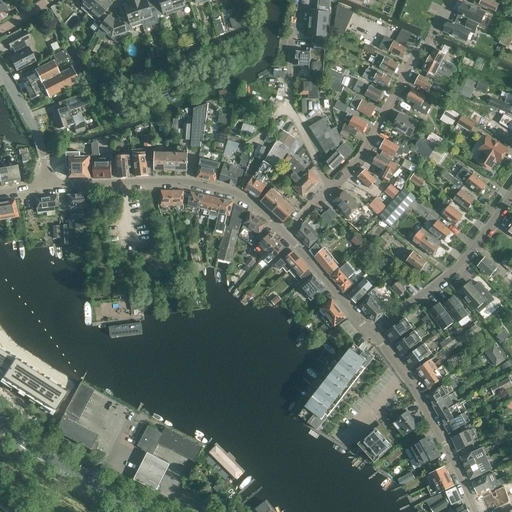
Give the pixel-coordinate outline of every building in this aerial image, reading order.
[(87,13),(98,0),(80,0),(82,1),(80,4),(83,6),(81,8),(87,13)] [(103,12),(111,3),(107,0),(98,0),(87,13),(93,19),(95,17),(97,18),(93,23),(98,27),(108,16),(103,12)] [(141,24),(133,0),(127,2),(127,4),(123,5),(127,17),(121,19),(126,32),(132,30),(130,25),(132,24),(133,27),(141,24)] [(156,12),(151,0),(147,0),(145,1),(145,0),(133,0),(141,24),(149,21),(148,18),(151,17),(150,14),(156,12)] [(174,12),(169,0),(151,0),(156,12),(161,10),(162,13),(165,12),(166,15),(174,12)] [(189,1),(188,0),(169,0),(174,12),(182,10),(181,7),(184,6),(183,3),(189,1)] [(326,50),(330,0),(318,0),(317,11),(314,11),(311,45),(314,46),(314,49),(311,48),(311,52),(296,51),(295,65),(310,66),(309,72),(324,73),(324,72),(328,72),(327,67),(324,66),(325,50),(326,50)] [(493,0),(481,0),(480,4),(496,11),(500,2),(493,0)] [(480,24),(485,13),(463,3),(458,14),(468,19),(466,23),(477,28),(479,23),(480,24)] [(233,29),(241,26),(238,15),(229,18),(233,29)] [(126,32),(121,19),(121,18),(114,21),(108,16),(98,27),(110,38),(126,32)] [(475,34),(477,28),(466,23),(464,28),(449,21),(444,32),(466,42),(470,32),(475,34)] [(11,48),(29,38),(25,31),(7,41),(11,48)] [(402,58),(407,49),(405,47),(409,38),(400,34),(395,42),(394,42),(392,45),(387,42),(386,44),(374,38),(370,45),(381,51),(383,47),(389,50),(389,51),(402,58)] [(374,55),(376,49),(365,45),(363,50),(374,55)] [(35,61),(28,48),(10,57),(16,70),(35,61)] [(339,58),(342,52),(331,48),(329,54),(339,58)] [(440,65),(446,54),(435,48),(429,59),(440,65)] [(79,82),(70,64),(71,64),(65,52),(56,56),(57,59),(35,70),(34,69),(23,75),(25,78),(21,80),(31,99),(46,92),(49,97),(79,82)] [(399,65),(385,58),(379,54),(376,60),(382,63),(380,67),(394,74),(399,65)] [(441,73),(444,67),(440,65),(429,59),(423,70),(435,76),(437,71),(441,73)] [(453,72),(456,64),(451,61),(448,69),(453,72)] [(340,84),(346,70),(330,63),(331,80),(332,81),(340,84)] [(167,65),(133,77),(136,87),(170,75),(167,65)] [(391,79),(378,72),(376,74),(367,69),(363,77),(372,82),(373,81),(386,88),(391,79)] [(196,79),(193,71),(181,76),(184,84),(196,79)] [(349,74),(345,83),(353,87),(357,78),(349,74)] [(445,85),(427,75),(425,78),(420,76),(415,85),(429,92),(431,87),(441,93),(441,92),(445,94),(448,87),(445,86),(445,85)] [(319,99),(318,79),(300,79),(300,94),(309,94),(309,99),(319,99)] [(469,88),(471,83),(472,80),(467,79),(461,94),(465,96),(469,88)] [(339,99),(345,86),(340,84),(332,81),(331,88),(336,91),(334,97),(339,99)] [(167,90),(165,83),(148,88),(151,95),(167,90)] [(383,93),(370,86),(370,87),(362,83),(361,85),(359,84),(356,91),(360,93),(359,94),(364,97),(365,95),(379,103),(383,93)] [(169,98),(167,90),(151,95),(153,103),(169,98)] [(421,107),(426,97),(412,90),(407,100),(421,107)] [(128,103),(125,93),(109,99),(112,108),(128,103)] [(511,104),(492,96),(489,104),(509,112),(511,104)] [(376,108),(357,98),(354,104),(359,106),(357,110),(371,117),(376,108)] [(74,124),(68,106),(71,105),(69,100),(59,103),(61,108),(52,111),(59,129),(74,124)] [(351,107),(337,100),(335,106),(348,113),(351,107)] [(131,112),(128,103),(112,108),(115,117),(131,112)] [(202,138),(204,138),(208,104),(194,109),(192,146),(201,147),(201,138),(202,138)] [(453,126),(460,113),(447,107),(441,119),(453,126)] [(511,116),(504,112),(500,120),(488,113),(485,117),(481,116),(482,114),(475,109),(474,111),(468,107),(463,117),(469,121),(470,119),(493,133),(500,121),(505,125),(505,127),(511,131),(511,116)] [(362,133),(367,124),(354,117),(348,113),(345,119),(351,122),(349,126),(346,124),(343,130),(346,131),(344,134),(351,138),(352,135),(356,136),(359,131),(362,133)] [(410,137),(418,123),(400,114),(392,127),(410,137)] [(343,144),(336,127),(337,127),(330,115),(310,127),(326,154),(341,145),(343,144)] [(475,125),(469,121),(463,117),(462,117),(458,123),(471,131),(475,125)] [(185,122),(183,138),(192,139),(193,123),(185,122)] [(86,130),(84,124),(74,127),(76,133),(86,130)] [(226,146),(229,136),(230,136),(232,128),(226,127),(223,138),(219,137),(215,153),(225,156),(226,146)] [(277,169),(296,139),(296,138),(284,131),(254,178),(252,177),(245,190),(258,199),(267,186),(262,183),(272,167),(277,169)] [(428,139),(439,145),(443,137),(432,132),(428,139)] [(456,157),(442,150),(422,137),(414,150),(429,159),(427,163),(433,167),(435,164),(446,171),(456,157)] [(500,163),(508,149),(499,143),(498,144),(495,143),(496,141),(488,137),(479,150),(483,152),(477,162),(491,170),(497,161),(500,163)] [(411,149),(395,140),(393,143),(386,140),(381,149),(383,150),(381,155),(392,161),(394,156),(395,157),(397,153),(401,156),(403,152),(408,155),(411,149)] [(255,155),(262,158),(267,146),(260,143),(255,155)] [(334,169),(345,159),(349,154),(344,149),(340,154),(335,149),(331,153),(334,155),(326,162),(334,169)] [(30,160),(29,153),(21,155),(22,162),(30,160)] [(149,176),(146,153),(133,153),(136,176),(149,176)] [(166,170),(166,153),(156,153),(155,170),(166,170)] [(176,171),(177,153),(166,153),(166,170),(176,171)] [(187,171),(188,154),(177,153),(176,171),(187,171)] [(80,154),(67,154),(67,169),(69,168),(69,179),(90,179),(90,158),(80,158),(80,154)] [(392,177),(402,167),(378,155),(373,164),(379,167),(375,174),(388,183),(391,177),(392,177)] [(131,168),(130,156),(116,157),(118,178),(130,178),(129,168),(131,168)] [(254,178),(260,162),(243,156),(239,169),(246,171),(240,188),(245,190),(252,177),(254,178)] [(215,182),(219,163),(208,161),(209,158),(201,157),(201,159),(197,178),(215,182)] [(295,165),(290,159),(286,162),(291,168),(295,165)] [(20,182),(17,164),(16,162),(7,164),(10,184),(20,182)] [(112,178),(112,163),(94,163),(94,179),(112,178)] [(10,184),(7,164),(0,165),(0,183),(0,186),(10,184)] [(240,182),(244,171),(238,169),(238,168),(232,166),(226,183),(235,186),(236,181),(240,182)] [(419,175),(424,170),(419,166),(415,172),(419,175)] [(279,177),(281,175),(283,176),(287,172),(283,168),(279,173),(272,183),(275,185),(280,178),(279,177)] [(486,184),(473,174),(465,168),(458,178),(466,184),(479,194),(486,184)] [(319,181),(309,171),(305,175),(299,169),(295,173),(301,179),(311,189),(314,186),(315,186),(317,184),(317,182),(319,181)] [(381,182),(375,176),(374,178),(366,170),(358,177),(369,188),(375,182),(379,185),(381,182)] [(311,189),(301,179),(295,173),(291,176),(297,182),(293,187),(303,197),(304,195),(306,195),(308,193),(308,192),(311,189)] [(474,200),(461,190),(465,186),(451,175),(447,180),(454,185),(452,189),(458,194),(454,199),(467,209),(468,208),(469,208),(471,205),(471,204),(474,200)] [(400,177),(396,184),(402,187),(405,179),(400,177)] [(392,183),(385,190),(393,198),(400,191),(392,183)] [(439,215),(441,213),(436,210),(435,212),(405,188),(394,201),(392,203),(403,213),(404,212),(409,215),(412,211),(408,208),(410,206),(434,226),(430,230),(434,233),(443,240),(444,239),(446,239),(447,237),(447,235),(450,231),(438,221),(441,216),(439,215)] [(274,213),(285,201),(273,189),(261,202),(262,202),(274,213)] [(172,206),(173,191),(161,191),(161,206),(172,206)] [(184,206),(184,191),(173,191),(172,206),(184,206)] [(359,206),(352,198),(345,191),(334,202),(348,217),(359,206)] [(199,208),(202,195),(191,192),(189,206),(189,212),(197,213),(198,208),(199,208)] [(462,215),(450,205),(448,204),(451,200),(442,193),(439,197),(446,203),(443,206),(446,209),(442,215),(455,225),(456,224),(457,223),(459,221),(459,220),(462,215)] [(90,254),(88,214),(87,194),(67,195),(68,207),(79,206),(79,214),(68,215),(70,243),(78,242),(78,254),(81,254),(81,260),(90,260),(90,254)] [(209,211),(212,197),(202,195),(199,208),(199,209),(209,211)] [(58,206),(56,197),(56,196),(52,196),(34,198),(37,213),(55,211),(54,207),(58,206)] [(219,213),(223,199),(221,199),(212,197),(209,211),(219,213)] [(231,213),(233,202),(232,202),(223,200),(223,199),(219,213),(230,216),(231,213)] [(386,207),(377,199),(372,205),(380,213),(386,207)] [(17,210),(14,200),(3,202),(5,212),(17,210)] [(284,222),(295,210),(285,201),(274,213),(284,222)] [(391,227),(403,213),(392,203),(390,206),(380,217),(391,227)] [(231,263),(240,232),(239,231),(243,220),(244,220),(249,213),(243,210),(244,209),(235,205),(232,214),(231,213),(230,216),(219,213),(209,211),(199,209),(198,212),(218,217),(215,232),(216,233),(224,235),(218,259),(231,263)] [(334,220),(338,216),(330,208),(331,208),(330,208),(326,212),(320,217),(330,227),(335,222),(334,220)] [(260,235),(266,224),(250,213),(244,224),(260,235)] [(365,226),(357,219),(352,225),(359,232),(365,226)] [(318,239),(303,224),(294,232),(309,248),(318,239)] [(374,240),(383,230),(378,226),(369,236),(374,240)] [(439,246),(443,240),(434,233),(429,239),(420,232),(413,242),(431,256),(432,255),(434,254),(436,252),(435,251),(439,246)] [(266,252),(278,241),(271,233),(259,245),(266,252)] [(364,242),(357,235),(353,240),(360,246),(364,242)] [(198,254),(197,240),(190,240),(191,254),(198,254)] [(273,259),(285,248),(278,241),(266,252),(273,259)] [(331,259),(324,250),(322,251),(317,245),(310,251),(322,266),(331,259)] [(301,260),(295,254),(293,252),(285,260),(290,266),(292,268),(301,260)] [(427,262),(414,252),(410,257),(406,255),(403,259),(420,271),(427,262)] [(201,263),(198,254),(192,256),(195,265),(201,263)] [(497,268),(485,258),(478,266),(490,277),(487,280),(491,284),(496,279),(494,277),(498,272),(496,270),(497,268)] [(511,264),(505,258),(501,263),(511,272),(511,271),(511,264)] [(339,268),(331,259),(322,266),(330,275),(339,268)] [(313,275),(310,271),(308,269),(309,269),(301,260),(292,268),(295,270),(300,276),(305,272),(306,273),(300,279),(304,283),(313,275)] [(294,273),(293,272),(295,270),(292,268),(290,266),(286,270),(288,273),(284,277),(287,279),(294,273)] [(353,284),(349,280),(351,278),(348,275),(346,276),(340,269),(331,277),(345,292),(353,284)] [(313,275),(304,283),(301,286),(313,300),(319,294),(321,293),(324,290),(325,289),(325,288),(324,287),(325,287),(314,275),(313,275)] [(406,290),(399,283),(400,282),(396,277),(395,276),(388,283),(400,296),(406,290)] [(476,309),(479,313),(494,300),(479,283),(474,288),(469,283),(460,291),(475,310),(476,309)] [(356,303),(366,293),(358,285),(348,295),(356,303)] [(510,292),(511,289),(509,286),(503,291),(503,290),(500,293),(504,297),(510,292)] [(370,296),(360,307),(367,315),(381,302),(373,294),(370,297),(370,296)] [(468,316),(454,296),(444,304),(458,323),(468,316)] [(346,317),(333,300),(322,308),(335,326),(346,317)] [(381,302),(367,315),(375,323),(385,313),(385,312),(388,309),(381,302)] [(511,307),(508,302),(501,308),(506,315),(511,309),(511,307)] [(453,323),(439,304),(429,311),(444,330),(453,323)] [(425,324),(431,319),(428,315),(422,320),(425,324)] [(108,323),(110,334),(149,328),(147,317),(108,323)] [(400,337),(413,328),(405,318),(386,332),(390,338),(397,333),(400,337)] [(475,324),(458,337),(460,341),(478,328),(475,324)] [(434,336),(440,332),(437,328),(431,332),(434,336)] [(409,350),(422,340),(415,331),(396,345),(400,351),(407,346),(409,350)] [(505,333),(496,340),(501,346),(510,339),(505,333)] [(443,348),(449,343),(446,339),(440,344),(443,348)] [(302,411),(311,418),(308,423),(318,430),(375,357),(366,350),(365,352),(354,344),(302,411)] [(419,363),(432,353),(425,344),(405,358),(410,364),(416,359),(419,363)] [(507,362),(495,345),(486,351),(495,363),(492,365),(494,369),(500,365),(502,369),(508,366),(507,362)] [(0,349),(0,375),(54,410),(66,392),(0,349)] [(423,379),(437,369),(431,360),(416,370),(423,379)] [(461,368),(457,363),(452,367),(455,372),(461,368)] [(429,388),(444,378),(437,369),(423,379),(429,388)] [(511,385),(511,382),(508,374),(496,380),(502,391),(511,385)] [(442,398),(454,391),(448,382),(437,389),(427,395),(432,405),(443,399),(442,398)] [(76,424),(94,390),(80,383),(55,431),(90,450),(91,450),(92,450),(93,450),(93,449),(94,449),(94,448),(95,448),(95,447),(95,446),(94,445),(94,444),(93,444),(98,435),(76,424)] [(493,403),(504,397),(501,391),(490,397),(493,403)] [(448,408),(459,402),(454,393),(443,399),(432,405),(438,415),(448,408)] [(454,417),(464,411),(459,402),(449,409),(448,408),(438,415),(443,424),(454,418),(454,417)] [(419,426),(414,420),(408,412),(397,420),(398,420),(394,424),(404,437),(408,433),(408,434),(419,426)] [(459,427),(470,420),(465,413),(455,419),(454,418),(443,424),(449,434),(460,427),(459,427)] [(478,440),(473,429),(475,428),(472,423),(461,429),(463,433),(461,434),(452,438),(457,450),(478,440)] [(204,448),(166,427),(163,434),(149,426),(138,446),(152,454),(159,442),(196,462),(204,448)] [(358,444),(367,453),(384,437),(376,428),(358,444)] [(384,437),(367,453),(375,463),(393,447),(384,437)] [(414,458),(435,446),(431,440),(424,444),(422,441),(422,440),(408,448),(414,458)] [(433,460),(431,456),(438,452),(435,446),(414,458),(419,468),(433,460)] [(245,475),(217,447),(208,457),(235,485),(245,475)] [(387,456),(391,461),(402,453),(398,447),(387,456)] [(482,447),(472,452),(461,458),(466,469),(477,464),(488,459),(482,447)] [(488,459),(477,464),(466,469),(471,480),(493,469),(488,459)] [(449,477),(449,475),(449,474),(448,471),(446,471),(445,467),(427,476),(431,485),(449,477)] [(492,486),(487,476),(473,483),(477,493),(488,488),(492,486)] [(508,482),(506,476),(494,482),(497,487),(508,482)] [(440,492),(454,486),(452,482),(452,481),(451,478),(450,477),(449,477),(431,485),(434,490),(431,491),(434,497),(441,494),(440,492)] [(452,505),(462,500),(456,487),(446,492),(448,496),(430,507),(433,511),(440,511),(452,505)] [(207,505),(215,498),(210,492),(202,499),(207,505)] [(490,511),(497,509),(490,495),(480,499),(486,511),(490,511)] [(256,508),(256,509),(257,511),(269,511),(264,505),(263,504),(261,503),(260,503),(259,504),(258,504),(257,505),(256,506),(256,507),(256,508)]
